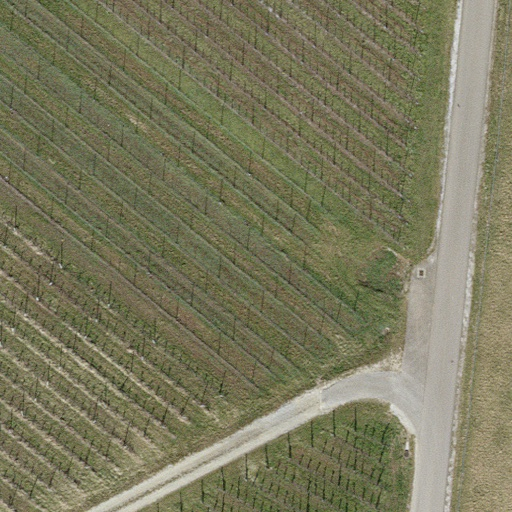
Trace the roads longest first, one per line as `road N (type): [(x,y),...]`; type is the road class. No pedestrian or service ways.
road 1 (track): [(480,0),(429,511)]
road 2 (track): [(108,511),(350,388),(398,384),(437,395)]
